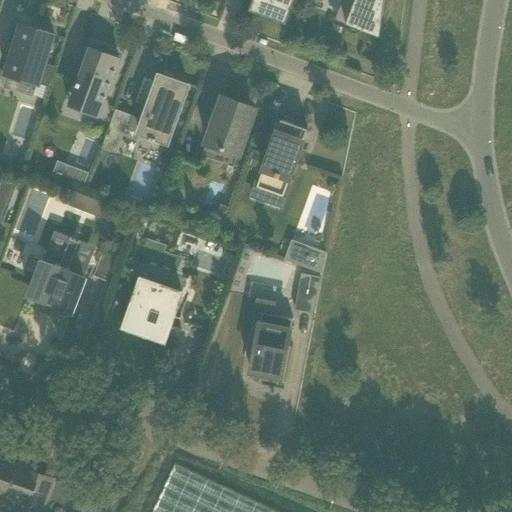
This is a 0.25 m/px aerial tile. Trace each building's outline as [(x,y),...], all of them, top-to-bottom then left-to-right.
[(255,0),(252,8),(284,20),(291,0),(255,0)] [(384,0),(354,0),(346,24),(379,37),(384,0)] [(54,35),(21,24),(6,74),(38,84),(54,35)] [(91,48),(72,97),(99,108),(97,114),(96,114),(96,116),(98,117),(120,59),(91,48)] [(166,144),(187,84),(160,75),(139,134),(149,138),(149,139),(155,142),(155,140),(166,144)] [(223,97),(202,157),(233,168),(255,109),(223,97)] [(116,154),(130,115),(115,110),(101,148),(116,154)] [(257,187),(283,196),(307,129),(281,120),(275,137),(271,135),(265,151),(269,152),(257,187)] [(250,165),(261,168),(265,156),(254,152),(250,165)] [(61,176),(66,163),(58,160),(53,172),(61,176)] [(2,180),(0,186),(0,221),(3,223),(17,185),(2,180)] [(108,204),(74,191),(69,205),(103,218),(108,204)] [(228,221),(216,217),(211,231),(223,235),(228,221)] [(71,311),(91,260),(50,244),(30,295),(45,301),(44,303),(55,307),(55,305),(71,311)] [(322,272),(326,252),(319,250),(311,247),(310,247),(304,266),(322,272)] [(302,273),(295,309),(314,313),(321,277),(302,273)] [(123,327),(165,341),(182,292),(141,278),(123,327)] [(251,357),(253,358),(250,371),(269,375),(270,371),(283,373),(293,318),(274,315),(272,324),(260,321),(256,340),(254,340),(251,357)] [(18,466),(0,459),(0,494),(43,510),(54,478),(39,473),(41,468),(20,461),(18,466)] [(281,511),(179,464),(155,511),(281,511)]
